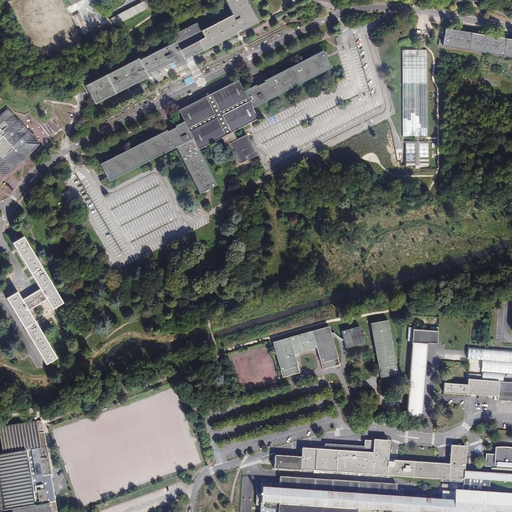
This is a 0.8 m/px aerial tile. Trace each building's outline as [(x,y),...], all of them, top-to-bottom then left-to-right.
[(138,60),(137,58),(84,85),(88,93),(89,93),(94,104),(147,77),(145,74),(148,72),(173,60),(175,65),(181,62),(184,61),(183,58),(188,56),(192,54),(193,55),(225,39),(236,33),(235,32),(236,31),(239,29),(240,31),(257,23),(245,0),(224,0),(228,8),(232,15),(200,31),(196,23),(172,35),(175,41),(138,60)] [(121,13),(125,20),(148,8),(144,1),(121,13)] [(85,24),(79,13),(73,16),(78,27),(85,24)] [(110,19),(114,26),(125,20),(121,13),(110,19)] [(511,40),(443,29),(440,46),(511,58),(511,40)] [(414,50),(400,50),(400,137),(413,137),(417,137),(425,137),(425,50),(414,50)] [(167,131),(166,130),(100,164),(105,175),(108,180),(113,178),(175,147),(199,194),(207,189),(216,185),(198,149),(221,137),(232,131),(250,122),(257,119),(252,108),(331,68),(322,51),(263,80),(264,82),(260,84),(256,86),(255,85),(243,91),(238,80),(178,110),(183,121),(175,126),(175,127),(171,129),(167,131)] [(8,111),(0,118),(0,171),(4,175),(17,163),(21,161),(24,159),(23,158),(38,145),(29,135),(8,111)] [(376,125),(378,138),(328,148),(330,161),(382,150),(385,164),(396,162),(388,123),(376,125)] [(221,137),(225,145),(229,143),(236,139),(232,131),(221,137)] [(231,157),(238,171),(251,164),(253,163),(251,158),(257,154),(246,134),(236,139),(229,143),(235,155),(231,157)] [(413,142),(404,142),(404,166),(413,166),(413,169),(417,169),(417,167),(426,167),(426,142),(417,142),(413,142)] [(235,155),(229,143),(225,145),(231,157),(235,155)] [(55,207),(60,216),(68,212),(65,206),(74,202),(62,180),(53,184),(63,203),(55,207)] [(44,359),(46,363),(54,359),(26,311),(48,299),(51,305),(59,300),(23,240),(15,245),(41,288),(28,295),(20,300),(16,295),(8,300),(25,327),(44,359)] [(387,320),(370,323),(380,377),(397,374),(387,320)] [(316,348),(323,369),(339,364),(330,335),(328,326),(272,342),(283,377),(299,372),(297,366),(295,367),(294,363),(296,363),(294,354),(295,354),(294,353),(298,351),(298,353),(312,349),(312,348),(316,346),(316,348)] [(343,339),(345,348),(364,343),(359,326),(341,331),(343,339)] [(438,331),(413,329),(412,341),(427,343),(437,344),(438,331)] [(421,418),(427,343),(412,341),(406,417),(421,418)] [(511,350),(468,347),(467,359),(482,360),(481,370),(511,373),(511,350)] [(467,384),(443,383),(443,393),(467,394),(497,396),(497,400),(511,400),(511,381),(503,381),(503,373),(482,371),(482,374),(468,374),(467,384)] [(41,420),(0,426),(0,442),(2,453),(0,453),(0,510),(11,509),(11,511),(53,511),(57,511),(56,507),(50,471),(49,467),(41,420)] [(511,474),(489,473),(465,471),(467,446),(450,445),(449,464),(438,463),(397,460),(389,460),(390,441),(373,440),(373,441),(364,440),(364,446),(324,444),(324,449),(301,448),(301,457),(274,455),(273,470),(278,470),(300,472),(301,471),(463,481),(463,479),(488,480),(511,482),(511,474)] [(490,467),(489,473),(511,474),(511,447),(510,447),(502,447),(495,447),(494,454),(486,454),(485,466),(490,467)] [(511,511),(511,493),(487,492),(462,491),(454,490),(454,492),(442,491),(441,500),(396,497),(397,484),(279,477),(279,483),(274,482),(273,489),(261,488),(260,495),(256,494),(255,506),(259,506),(259,511),(511,511)] [(463,479),(463,481),(462,491),(487,492),(488,480),(463,479)]
